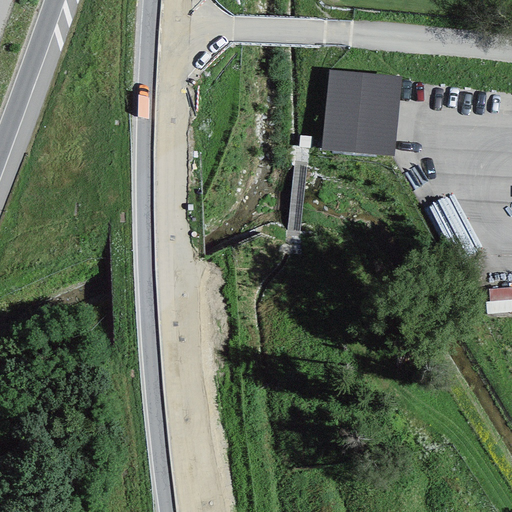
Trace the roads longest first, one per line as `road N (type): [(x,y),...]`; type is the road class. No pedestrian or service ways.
road 1 (motorway): [(175,511),(153,270),(159,0)]
road 2 (track): [(283,0),(308,20),(347,33),(511,41)]
road 3 (motorway): [(0,149),(53,0)]
